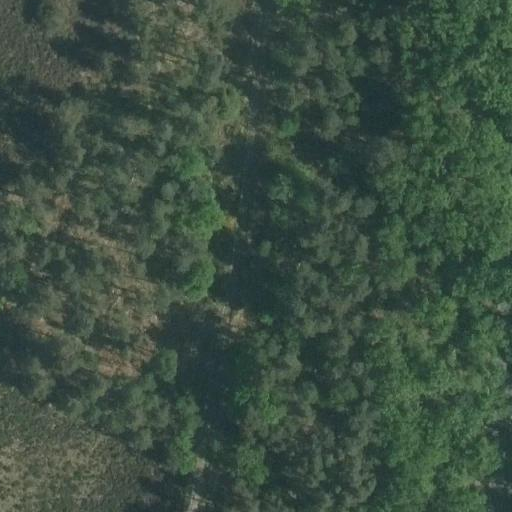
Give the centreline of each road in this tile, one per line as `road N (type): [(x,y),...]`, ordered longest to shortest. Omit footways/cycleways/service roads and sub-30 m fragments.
road 1 (track): [(190,511),(245,174),(261,0)]
road 2 (secondary): [(501,511),(511,300)]
